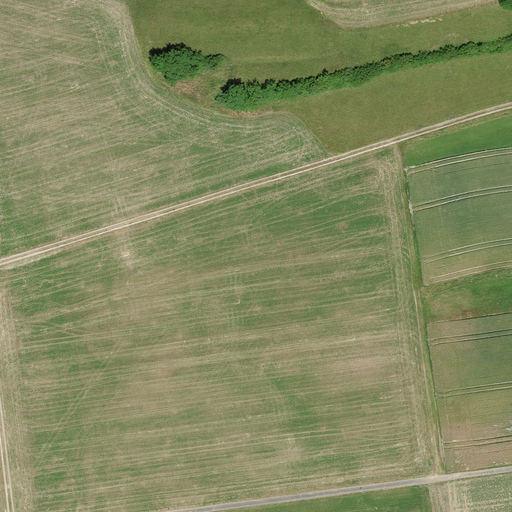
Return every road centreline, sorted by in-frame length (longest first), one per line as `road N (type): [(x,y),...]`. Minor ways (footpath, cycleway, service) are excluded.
road 1 (track): [(511,104),(0,261)]
road 2 (track): [(443,511),(397,139)]
road 3 (track): [(511,468),(183,511)]
